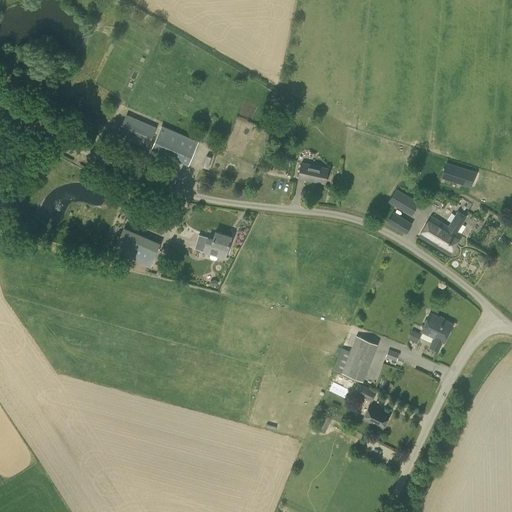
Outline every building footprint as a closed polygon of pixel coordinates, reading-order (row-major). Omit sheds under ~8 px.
[(156,128),(126,115),(118,134),(147,147),(156,128)] [(199,141),(161,125),(151,149),(188,165),(199,141)] [(211,158),(206,157),(202,168),(207,169),(211,158)] [(446,162),(441,178),(471,187),(476,172),(446,162)] [(301,163),(298,178),(325,183),(328,168),(301,163)] [(411,216),(419,203),(396,189),(388,202),(411,216)] [(126,211),(133,215),(136,207),(129,204),(126,211)] [(448,254),(460,235),(457,234),(467,217),(458,211),(447,227),(432,218),(420,236),(448,254)] [(393,212),(387,222),(406,234),(412,224),(393,212)] [(150,267),(159,245),(123,229),(113,251),(126,256),(150,267)] [(231,236),(215,232),(214,237),(208,236),(207,237),(199,235),(194,249),(224,258),(231,236)] [(430,313),(421,331),(433,337),(428,347),(438,352),(443,342),(452,324),(430,313)] [(408,339),(416,343),(420,334),(412,330),(408,339)] [(377,344),(356,336),(342,373),(363,381),(377,344)] [(399,354),(388,350),(386,357),(396,361),(399,354)] [(358,383),(353,393),(371,402),(376,392),(358,383)] [(363,418),(382,428),(389,414),(369,405),(363,418)] [(331,419),(323,415),(316,429),(325,433),(331,419)]
